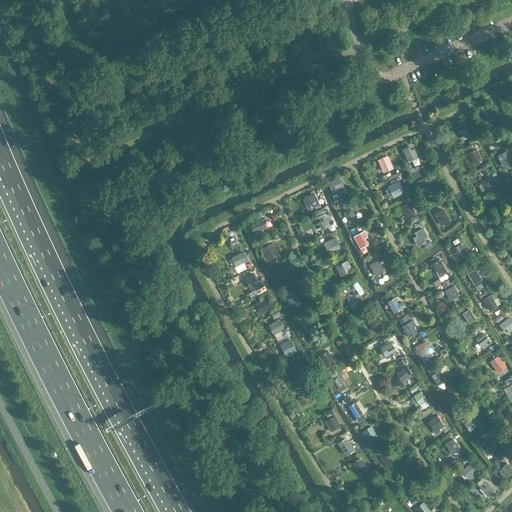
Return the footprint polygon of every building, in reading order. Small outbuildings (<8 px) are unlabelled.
[(489,106),(479,112),(484,122),(495,117),(489,106)] [(469,133),(464,123),(457,127),(462,137),(469,133)] [(418,157),(414,148),(411,150),(409,146),(402,149),(408,161),(418,157)] [(482,162),(476,150),(468,153),(474,165),(482,162)] [(511,162),(511,159),(507,151),(497,156),(503,167),(511,162)] [(393,168),(387,156),(378,160),(383,173),(393,168)] [(344,187),(339,177),(328,182),(333,193),(344,187)] [(495,186),(489,177),(481,182),(487,191),(495,186)] [(430,189),(424,178),(416,181),(421,193),(430,189)] [(388,187),(393,198),(404,193),(399,181),(388,187)] [(313,193),(306,197),(311,209),(319,205),(313,193)] [(415,213),(409,202),(400,207),(406,218),(415,213)] [(354,208),(352,209),(344,213),(348,223),(359,217),(354,208)] [(434,215),(440,226),(450,220),(443,209),(434,215)] [(330,226),(324,214),(313,219),(316,225),(318,224),(321,230),(330,226)] [(265,228),(262,220),(250,225),(254,234),(265,228)] [(367,222),(360,226),(362,230),(369,227),(367,222)] [(418,237),(414,239),(418,246),(426,242),(424,239),(427,237),(423,228),(416,232),(418,237)] [(368,244),(365,238),(368,237),(364,231),(353,237),(360,249),(368,244)] [(340,248),(335,237),(323,243),(326,250),(328,249),(330,253),(340,248)] [(278,255),(272,244),(262,248),(268,260),(278,255)] [(468,255),(461,244),(452,250),(458,261),(468,255)] [(243,251),(240,253),(231,257),(236,267),(248,261),(243,251)] [(439,260),(438,261),(432,264),(440,277),(447,273),(439,260)] [(347,261),(334,267),(339,277),(351,271),(347,261)] [(384,272),(377,261),(369,265),(376,277),(384,272)] [(288,281),(282,269),(274,274),(280,285),(288,281)] [(482,280),(475,269),(467,274),(474,285),(482,280)] [(260,285),(254,274),(245,278),(251,290),(260,285)] [(363,293),(357,282),(346,288),(348,292),(352,290),(356,297),(363,293)] [(460,295),(454,286),(445,291),(450,301),(460,295)] [(303,306),(296,294),(287,299),(294,311),(303,306)] [(497,306),(491,295),(483,300),(489,311),(497,306)] [(255,304),(261,314),(273,308),(267,297),(255,304)] [(393,298),(387,302),(393,313),(404,308),(401,302),(397,304),(393,298)] [(469,309),(462,313),(469,324),(475,320),(469,309)] [(307,335),(312,333),(309,328),(313,325),(307,314),(298,319),(307,335)] [(378,314),(367,320),(374,332),(384,326),(378,314)] [(500,314),(494,318),(497,322),(503,318),(500,314)] [(511,329),(511,320),(509,317),(499,325),(506,334),(511,329)] [(284,329),(279,320),(268,325),(273,335),(284,329)] [(417,333),(414,327),(416,325),(413,320),(402,326),(409,338),(417,333)] [(491,343),(485,335),(477,340),(484,349),(491,343)] [(296,351),(290,340),(281,345),(287,356),(296,351)] [(425,340),(414,347),(420,358),(426,354),(423,349),(428,346),(425,340)] [(396,351),(391,341),(380,347),(385,357),(396,351)] [(334,361),(328,350),(318,356),(324,366),(334,361)] [(499,355),(490,362),(498,373),(507,367),(499,355)] [(412,376),(406,366),(396,373),(402,382),(412,376)] [(431,375),(437,386),(447,380),(443,375),(441,376),(438,371),(431,375)] [(312,383),(305,373),(297,378),(304,389),(312,383)] [(332,380),(339,393),(347,389),(339,375),(332,380)] [(415,385),(409,389),(412,393),(417,390),(415,385)] [(427,400),(421,391),(413,396),(419,405),(427,400)] [(454,394),(446,399),(454,411),(462,406),(454,394)] [(363,414),(356,402),(348,407),(355,419),(363,414)] [(331,409),(325,413),(328,418),(334,414),(331,409)] [(333,415),(326,419),(332,431),(339,426),(333,415)] [(444,426),(437,416),(428,422),(435,432),(444,426)] [(476,427),(470,418),(462,423),(468,432),(476,427)] [(365,421),(359,426),(362,430),(368,426),(365,421)] [(379,437),(371,425),(362,431),(370,443),(379,437)] [(490,428),(486,431),(490,437),(494,434),(490,428)] [(341,435),(334,439),(341,448),(348,443),(341,435)] [(495,449),(491,444),(493,442),(489,437),(479,445),(486,455),(495,449)] [(460,449),(453,438),(445,444),(452,454),(460,449)] [(394,463),(387,452),(380,457),(387,468),(394,463)] [(467,456),(461,460),(464,464),(470,460),(467,456)] [(368,469),(361,458),(353,464),(361,475),(368,469)] [(478,471),(471,462),(461,470),(468,479),(478,471)] [(511,473),(511,470),(507,464),(498,471),(505,479),(511,473)] [(411,481),(409,483),(404,477),(397,483),(404,493),(412,488),(415,485),(411,481)] [(367,485),(376,498),(384,493),(375,480),(367,485)] [(479,487),(489,497),(495,492),(486,481),(479,487)] [(431,511),(423,502),(415,508),(418,511),(431,511)] [(395,511),(397,511),(390,503),(383,509),(385,511),(395,511)]
